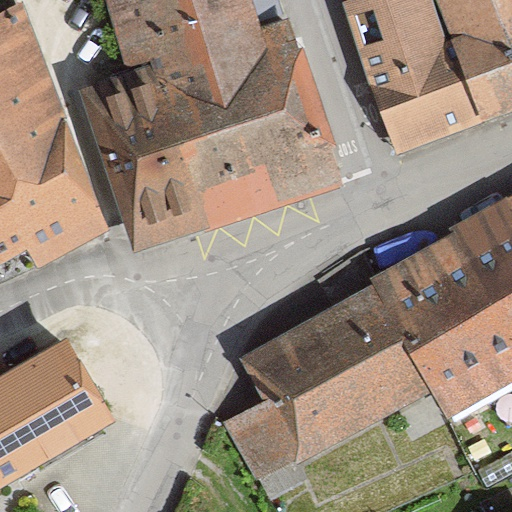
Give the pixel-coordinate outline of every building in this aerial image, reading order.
[(252,0),(103,0),(128,75),(81,90),(134,253),(343,186),(289,19),(261,28),(252,0)] [(511,0),(357,0),(353,2),(405,153),(511,116),(511,0)] [(101,227),(20,10),(0,20),(0,255),(27,243),(39,263),(101,227)] [(511,205),(244,352),(271,402),(228,425),(270,501),(308,480),(301,467),(439,391),(455,420),(511,388),(511,205)] [(0,496),(127,424),(78,340),(0,384),(0,496)]
